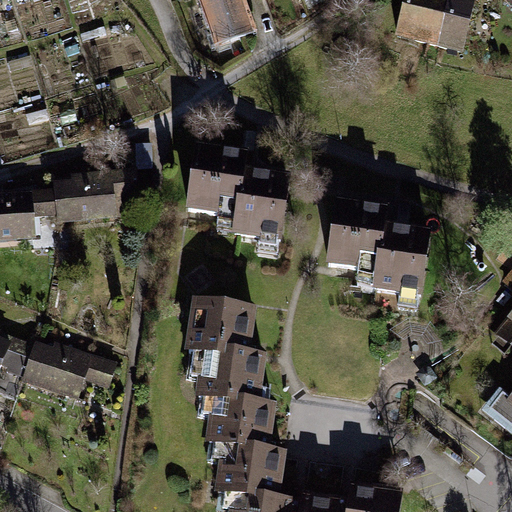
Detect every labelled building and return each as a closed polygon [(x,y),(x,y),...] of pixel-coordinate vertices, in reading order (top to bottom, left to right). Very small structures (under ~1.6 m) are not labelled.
[(235,0),(194,0),(212,50),(249,37),(235,0)] [(410,0),(400,43),(472,60),(486,0),(410,0)] [(258,159),(203,151),(194,215),(224,220),(221,238),(261,244),(259,259),(280,262),(291,186),(255,181),(258,159)] [(75,183),(56,185),(59,228),(126,223),(124,195),(145,193),(143,172),(95,176),(74,177),(75,183)] [(56,191),(0,194),(0,241),(41,239),(40,219),(58,218),(56,191)] [(394,209),(338,201),(329,269),(376,276),(374,290),(406,295),(403,313),(426,316),(438,234),(392,228),(394,209)] [(261,308),(197,300),(188,378),(204,380),(202,394),(265,401),(270,355),(255,353),(261,308)] [(511,317),(496,337),(511,349),(511,317)] [(37,346),(0,329),(0,375),(6,362),(28,371),(37,346)] [(119,376),(37,346),(28,371),(20,391),(81,413),(90,390),(111,397),(119,376)] [(511,398),(504,393),(487,417),(511,436),(511,398)] [(265,401),(202,394),(199,416),(212,418),(206,463),(223,466),(221,493),(286,500),(292,453),(276,451),(282,404),(265,401)] [(307,502),(305,511),(405,511),(408,488),(353,481),(351,497),(308,492),(307,502)] [(286,500),(221,493),(218,511),(305,511),(307,502),(286,500)]
